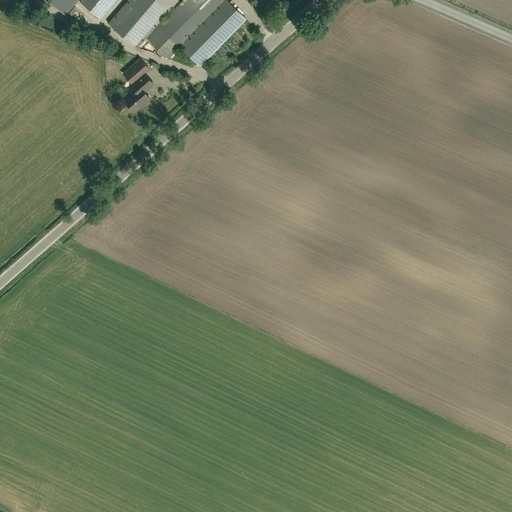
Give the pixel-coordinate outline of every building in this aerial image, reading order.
[(48,0),(66,14),(78,0),(48,0)] [(101,19),(116,0),(81,0),(80,1),(101,19)] [(138,47),(179,0),(127,0),(109,22),(120,32),(138,47)] [(185,0),(158,25),(147,37),(168,58),(180,46),(200,66),(246,19),(227,0),(185,0)] [(144,72),(143,74),(135,64),(125,74),(132,83),(131,84),(135,89),(123,99),(135,112),(151,98),(145,92),(154,84),(144,72)]
